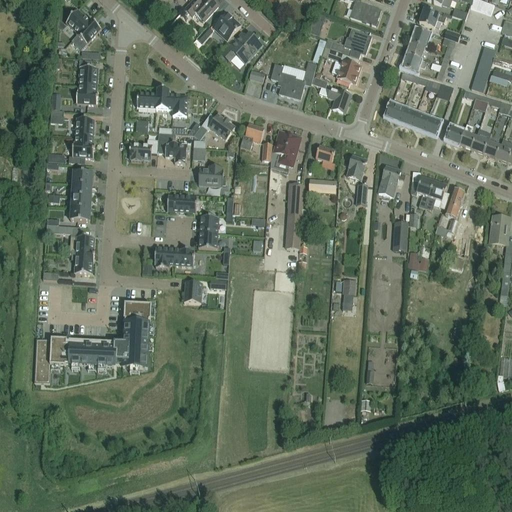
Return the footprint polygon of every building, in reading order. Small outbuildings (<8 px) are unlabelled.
[(193,2),(184,12),(190,17),(193,14),(204,24),(218,8),(217,7),(216,9),(212,5),(213,4),(209,0),(205,0),(199,7),(193,2)] [(343,0),(355,4),(350,20),(371,27),(370,28),(372,28),(372,27),(376,29),(381,13),(359,5),(360,0),(343,0)] [(448,0),(428,0),(427,3),(432,5),(432,6),(433,6),(434,5),(450,11),(453,2),(448,1),(448,0)] [(475,12),(479,2),(474,0),(470,10),(475,12)] [(480,14),(484,4),(479,2),(475,12),(480,14)] [(486,16),(489,6),(484,4),(480,14),(486,16)] [(489,6),(486,16),(491,17),(494,7),(489,6)] [(444,16),(452,19),(465,23),(468,15),(455,11),(452,18),(444,15),(444,16)] [(78,12),(66,26),(66,27),(67,26),(78,36),(78,37),(90,23),(78,13),(79,13),(78,12)] [(452,19),(444,16),(443,18),(424,12),(419,26),(435,31),(437,24),(444,26),(447,20),(451,21),(452,19)] [(241,29),(227,16),(214,31),(227,43),(241,29)] [(77,37),(76,37),(87,47),(88,47),(101,32),(102,32),(90,22),(90,23),(78,37),(78,36),(77,37)] [(505,23),(501,36),(505,37),(511,39),(511,24),(509,24),(505,23)] [(207,29),(195,42),(201,47),(213,35),(207,29)] [(342,56),(359,62),(361,57),(365,58),(372,39),(351,32),(348,41),(347,40),(344,48),(332,44),(330,51),(342,55),(342,56)] [(412,46),(425,50),(429,38),(417,33),(412,46)] [(457,44),(457,45),(458,45),(460,37),(447,33),(444,40),(457,44)] [(247,40),(246,40),(241,35),(222,57),(230,64),(236,58),(245,67),(262,49),(250,37),(247,40)] [(455,44),(457,45),(457,44),(444,40),(445,41),(443,46),(447,48),(444,57),(450,59),(455,44)] [(511,43),(504,41),(501,47),(511,50),(511,43)] [(412,46),(408,58),(421,63),(425,50),(412,46)] [(324,50),(321,59),(327,61),(330,52),(324,50)] [(482,57),(494,61),(496,54),(484,50),(482,57)] [(359,62),(342,56),(341,56),(330,52),(327,61),(342,66),(337,81),(355,87),(361,70),(358,69),(360,63),(359,62)] [(491,67),(494,61),(482,57),(480,64),(491,67)] [(425,65),(425,64),(421,63),(408,58),(404,71),(416,75),(418,68),(425,71),(426,65),(425,65)] [(440,68),(446,70),(449,61),(444,59),(440,68)] [(511,65),(498,61),(496,66),(511,70),(511,65)] [(489,74),(491,67),(480,64),(478,71),(489,74)] [(275,68),(274,72),(271,82),(279,84),(278,88),(281,89),(279,97),(301,103),(305,87),(311,89),(317,68),(308,65),(303,84),(295,82),(296,80),(281,76),(283,70),(275,68)] [(442,83),(446,71),(432,67),(431,71),(438,74),(436,81),(442,83)] [(80,71),(79,88),(97,89),(98,72),(99,72),(99,71),(91,71),(80,70),(80,71)] [(487,81),(489,74),(478,71),(476,78),(487,81)] [(493,78),(492,78),(506,82),(511,84),(511,77),(508,76),(507,77),(500,75),(494,73),(493,78)] [(250,82),(263,85),(265,78),(252,74),(250,82)] [(406,76),(404,82),(414,85),(415,79),(406,76)] [(485,88),(487,81),(476,78),(473,85),(485,88)] [(328,84),(315,80),(313,86),(322,90),(319,96),(329,99),(328,100),(335,103),(332,112),(344,116),(345,117),(346,115),(351,98),(331,91),(331,92),(325,91),(328,84)] [(419,80),(417,86),(426,89),(428,83),(419,80)] [(431,84),(428,94),(437,97),(440,87),(434,84),(431,84)] [(483,95),(485,88),(473,85),(471,92),(483,95)] [(441,87),(439,92),(451,96),(453,91),(441,87)] [(77,94),(77,107),(77,106),(96,108),(97,108),(98,95),(97,95),(97,89),(79,88),(79,94),(78,94),(77,94)] [(169,112),(173,112),(174,99),(169,99),(170,93),(157,92),(157,98),(156,112),(169,113),(169,112)] [(468,95),(467,101),(476,103),(478,98),(468,95)] [(137,111),(156,112),(157,98),(138,97),(137,111)] [(480,98),(479,104),(483,105),(482,111),(486,112),(488,107),(490,101),(480,98)] [(174,99),(173,112),(173,119),(187,120),(188,100),(174,99)] [(492,102),(491,107),(500,110),(502,105),(492,102)] [(391,107),(386,120),(399,124),(403,112),(404,112),(405,107),(394,103),(392,107),(391,107)] [(500,110),(499,116),(511,119),(511,114),(511,107),(502,105),(500,110)] [(411,129),(416,116),(409,114),(411,109),(405,107),(404,112),(403,112),(399,124),(411,129)] [(423,134),(428,121),(421,119),(423,114),(418,112),(416,117),(416,116),(411,129),(423,134)] [(224,122),(218,118),(216,121),(211,117),(202,129),(208,133),(210,131),(226,143),(235,130),(229,126),(230,125),(225,121),(224,122)] [(77,122),(76,140),(93,141),(94,123),(95,123),(95,122),(76,121),(76,122),(77,122)] [(428,121),(423,134),(436,139),(440,126),(428,121)] [(197,126),(188,138),(194,138),(201,129),(197,126)] [(250,152),(254,140),(261,143),(264,132),(249,128),(246,138),(244,137),(240,150),(250,152)] [(471,152),(476,140),(470,137),(473,130),(467,128),(464,135),(459,148),(471,152)] [(459,148),(464,135),(452,130),(447,143),(459,148)] [(158,143),(157,156),(165,157),(165,160),(176,161),(175,166),(185,167),(185,161),(187,161),(188,149),(186,149),(186,147),(175,146),(176,137),(159,136),(158,143)] [(279,165),(293,169),(300,143),(279,137),(274,155),(281,157),(279,165)] [(69,159),(69,166),(81,166),(81,160),(93,161),(94,162),(95,147),(94,147),(93,147),(93,141),(76,140),(75,146),(74,146),(74,145),(73,145),(73,159),(69,159)] [(484,157),(488,144),(476,140),(471,152),(484,157)] [(157,157),(157,156),(158,143),(148,142),(147,148),(131,146),(130,162),(131,162),(131,163),(141,164),(142,162),(151,163),(151,156),(157,157)] [(501,149),(496,162),(508,166),(511,156),(511,145),(503,143),(501,149)] [(496,162),(501,149),(488,144),(484,157),(496,162)] [(263,147),(262,163),(271,164),(272,147),(263,147)] [(319,149),(317,159),(316,161),(331,166),(335,154),(319,149)] [(193,163),(206,164),(207,152),(193,151),(193,163)] [(353,159),(350,169),(349,171),(347,179),(361,184),(363,176),(367,164),(353,159)] [(226,189),(226,181),(223,181),(224,173),(222,173),(222,170),(209,169),(209,172),(200,172),(199,188),(223,190),(223,189),(226,189)] [(386,170),(383,179),(378,196),(392,201),(397,186),(401,174),(386,170)] [(93,176),(74,174),(73,187),(92,188),(93,176)] [(426,211),(435,185),(422,181),(420,186),(412,185),(411,197),(417,198),(418,195),(423,197),(419,209),(426,211)] [(335,197),(336,185),(310,183),(309,195),(335,197)] [(450,197),(449,196),(445,195),(446,189),(435,185),(426,211),(433,214),(437,202),(442,203),(439,210),(445,212),(450,197)] [(92,188),(73,187),(72,199),(91,200),(92,188)] [(366,209),(368,188),(358,187),(356,208),(366,209)] [(299,252),(302,212),(303,189),(289,188),(288,216),(286,252),(299,252)] [(454,192),(451,201),(445,218),(456,221),(464,195),(454,192)] [(168,198),(167,215),(196,217),(197,200),(168,198)] [(91,200),(72,199),(72,211),(90,212),(91,200)] [(249,220),(260,220),(260,207),(249,207),(249,220)] [(90,224),(90,212),(72,211),(71,223),(90,224)] [(201,219),(200,235),(218,236),(219,220),(201,219)] [(511,221),(508,221),(493,219),(492,229),(490,246),(507,248),(509,239),(511,221)] [(437,229),(435,236),(446,240),(446,239),(454,241),(452,247),(455,248),(461,250),(464,240),(462,239),(466,228),(464,227),(452,223),(449,232),(437,229)] [(395,225),(393,254),(407,254),(409,226),(395,225)] [(47,228),(46,235),(72,237),(72,230),(59,229),(47,228)] [(218,236),(200,235),(198,251),(217,252),(218,236)] [(72,253),(72,258),(93,259),(94,255),(95,255),(95,253),(94,253),(95,241),(77,239),(77,240),(76,253),(72,253)] [(155,267),(174,269),(176,252),(157,251),(156,251),(155,267)] [(176,252),(174,269),(194,270),(195,253),(194,253),(194,254),(193,254),(193,253),(180,252),(180,253),(176,252)] [(54,263),(63,263),(63,255),(54,254),(54,263)] [(511,259),(511,254),(505,254),(500,298),(508,299),(511,259)] [(407,265),(407,270),(417,272),(418,265),(419,256),(410,255),(409,265),(407,265)] [(72,258),(71,263),(75,263),(75,276),(74,276),(74,277),(93,278),(93,277),(92,277),(93,265),(94,265),(94,266),(94,264),(93,264),(93,259),(72,258)] [(418,262),(417,269),(417,272),(427,274),(429,265),(418,262)] [(152,277),(153,267),(145,267),(144,277),(152,277)] [(44,275),(43,282),(59,283),(59,276),(44,275)] [(212,282),(211,290),(227,291),(228,283),(212,282)] [(344,283),(342,297),(344,297),(353,298),(354,298),(355,284),(344,283)] [(201,306),(203,286),(186,285),(184,305),(201,306)] [(343,302),(342,312),(352,313),(353,298),(344,297),(343,302)] [(124,321),(125,321),(124,344),(115,344),(115,345),(69,343),(69,344),(67,343),(67,342),(52,341),(51,343),(37,342),(35,385),(50,386),(51,368),(52,368),(60,368),(66,369),(66,368),(72,368),(80,368),(88,369),(96,369),(98,369),(106,370),(114,370),(114,365),(123,365),(123,370),(131,370),(140,371),(147,371),(148,353),(149,345),(149,337),(149,329),(150,323),(151,323),(151,319),(151,310),(152,307),(125,306),(124,321)] [(511,361),(501,360),(500,378),(503,379),(511,379),(511,361)] [(482,388),(484,379),(471,378),(469,387),(482,388)]
